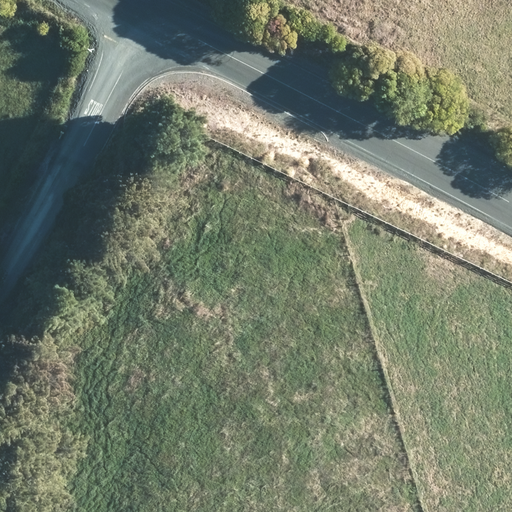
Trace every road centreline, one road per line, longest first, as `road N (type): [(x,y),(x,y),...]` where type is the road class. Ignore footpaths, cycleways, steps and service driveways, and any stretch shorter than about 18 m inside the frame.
road 1 (tertiary): [(511,237),(154,19)]
road 2 (unclassified): [(154,19),(0,289)]
